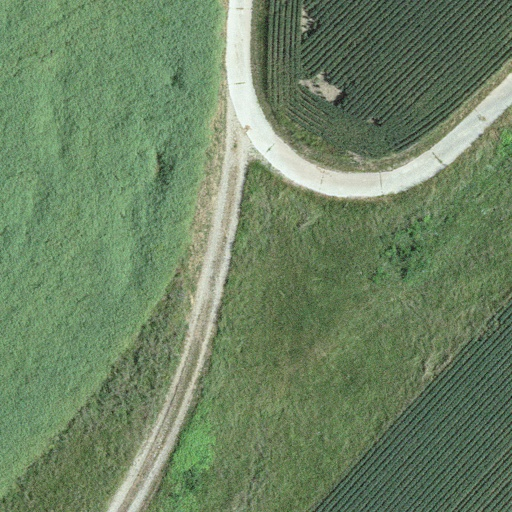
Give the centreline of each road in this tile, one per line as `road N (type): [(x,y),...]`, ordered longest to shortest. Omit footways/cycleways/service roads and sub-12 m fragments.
road 1 (track): [(241,0),(239,71),(252,120),(279,156),(323,181),(370,184),(413,172),(511,85)]
road 2 (track): [(245,101),(192,346),(124,511)]
